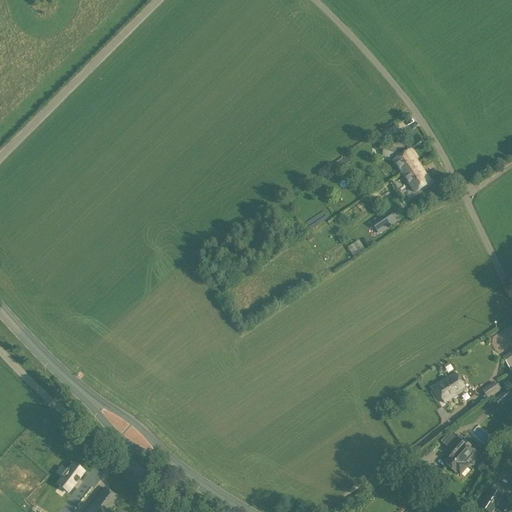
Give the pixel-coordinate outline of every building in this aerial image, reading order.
[(396,149),(383,147),(382,157),(396,159),(394,161),(402,173),(418,163),(410,150),(401,156),(396,149)] [(332,163),(329,165),(331,169),(335,166),(339,172),(351,164),(346,157),(335,165),(334,165),(332,163)] [(415,193),(431,182),(418,163),(402,173),(415,193)] [(323,210),(305,221),(309,228),(327,217),(323,210)] [(379,235),(397,223),(389,212),(371,224),(379,235)] [(357,240),(346,247),(351,255),(362,249),(357,240)] [(511,350),(500,358),(509,371),(511,369),(511,350)] [(444,403),(465,390),(455,373),(434,386),(444,403)] [(493,382),(481,390),(488,399),(499,392),(493,382)] [(511,396),(508,392),(494,405),(498,409),(511,396)] [(464,438),(459,434),(447,448),(451,452),(443,462),(455,472),(456,471),(459,475),(467,466),(464,463),(479,446),(467,435),(464,438)] [(63,477),(58,484),(69,493),(77,482),(78,482),(77,481),(79,480),(80,479),(79,479),(85,472),(74,463),(69,470),(68,469),(68,470),(63,477),(63,476),(62,477),(63,477)] [(105,488),(86,511),(111,511),(115,508),(113,506),(119,499),(105,488)] [(502,511),(501,511),(509,511),(511,508),(511,504),(491,491),(480,507),(484,509),(483,510),(486,511),(491,511),(495,507),(502,511)]
